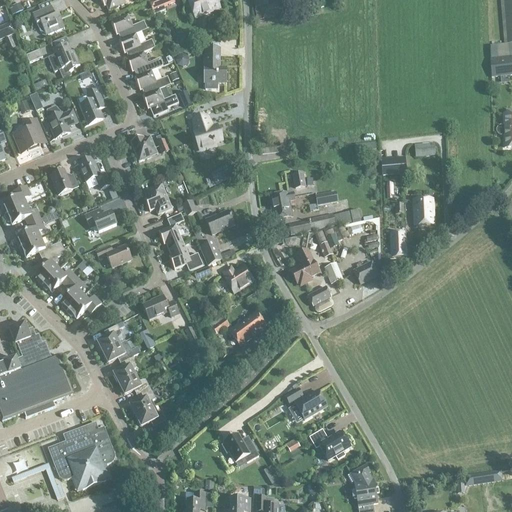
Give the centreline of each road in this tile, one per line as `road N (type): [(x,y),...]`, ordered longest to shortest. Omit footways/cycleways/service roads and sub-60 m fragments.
road 1 (residential): [(311,334),(265,263),(256,232),(243,0)]
road 2 (residential): [(73,342),(118,300),(162,280),(102,137)]
road 3 (residential): [(399,511),(385,465),(311,334)]
road 4 (residential): [(76,0),(95,23),(133,118),(102,137)]
road 5 (residential): [(311,334),(386,293),(452,243)]
